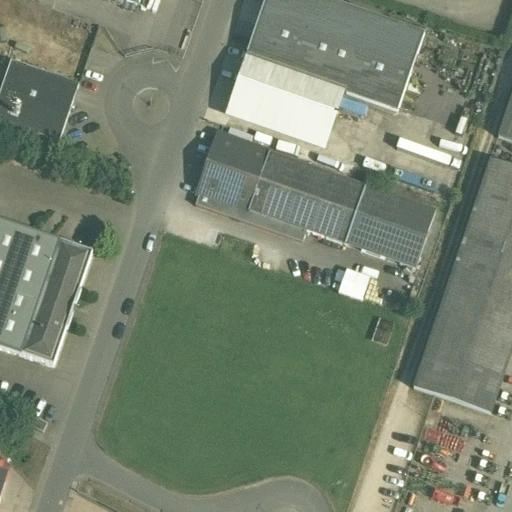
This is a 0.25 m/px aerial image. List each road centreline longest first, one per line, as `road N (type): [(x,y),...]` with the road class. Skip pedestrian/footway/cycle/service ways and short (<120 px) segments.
road 1 (residential): [(72,457),(222,0)]
road 2 (unclassified): [(185,511),(72,457)]
